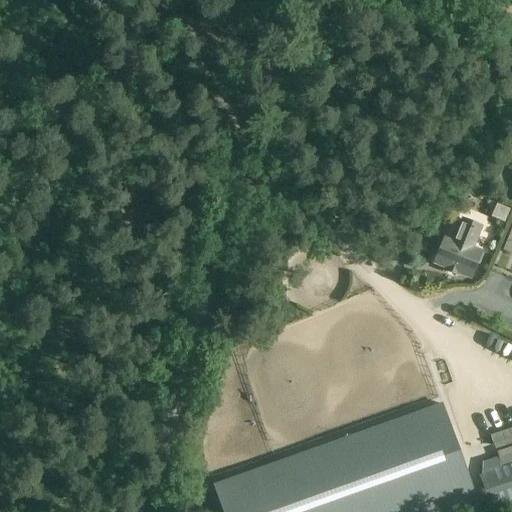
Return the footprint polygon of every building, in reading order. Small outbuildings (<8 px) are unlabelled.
[(483,206),(496,211),(502,199),(489,193),(483,206)] [(445,236),(434,264),(471,279),(482,251),(473,248),(481,230),(461,222),(453,240),(445,236)] [(511,253),(511,228),(502,252),(511,255),(511,253)] [(460,321),(457,330),(479,338),(482,328),(460,321)] [(479,511),(441,405),(276,464),(214,486),(223,511),(479,511)] [(511,511),(511,464),(481,475),(493,507),(494,511),(511,511)]
